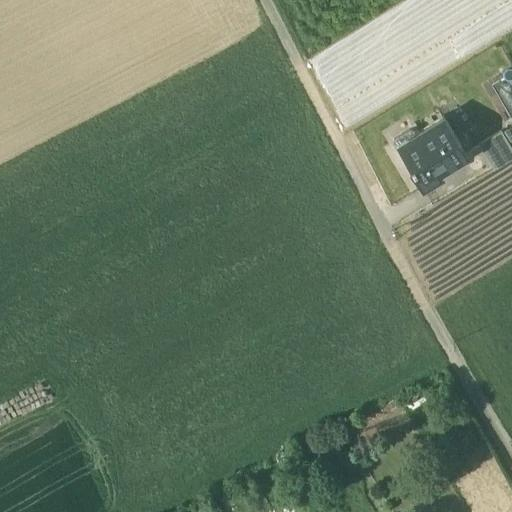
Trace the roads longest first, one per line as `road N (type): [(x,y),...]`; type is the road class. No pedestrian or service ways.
road 1 (residential): [(511,461),(334,141)]
road 2 (track): [(334,141),(261,0)]
